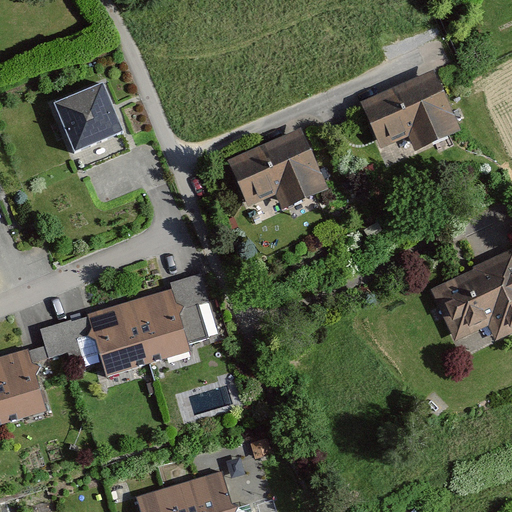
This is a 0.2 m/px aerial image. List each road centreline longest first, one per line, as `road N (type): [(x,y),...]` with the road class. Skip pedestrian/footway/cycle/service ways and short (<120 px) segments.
road 1 (residential): [(182,168),(246,326),(484,222)]
road 2 (residential): [(182,168),(427,58)]
road 3 (track): [(246,326),(320,511)]
road 4 (residential): [(0,307),(174,234)]
road 5 (residential): [(101,0),(182,168)]
